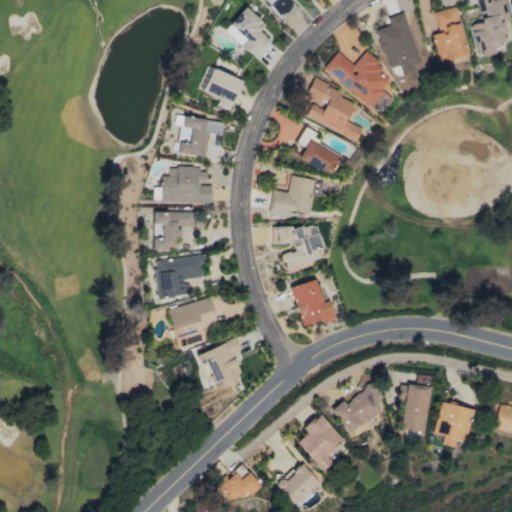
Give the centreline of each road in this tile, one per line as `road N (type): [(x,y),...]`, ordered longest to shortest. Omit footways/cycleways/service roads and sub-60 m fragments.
road 1 (residential): [(511,348),(419,329),(338,344),(297,369),(148,511)]
road 2 (residential): [(362,0),(318,32),(284,72),(248,153),(246,250),(257,297),(297,369)]
